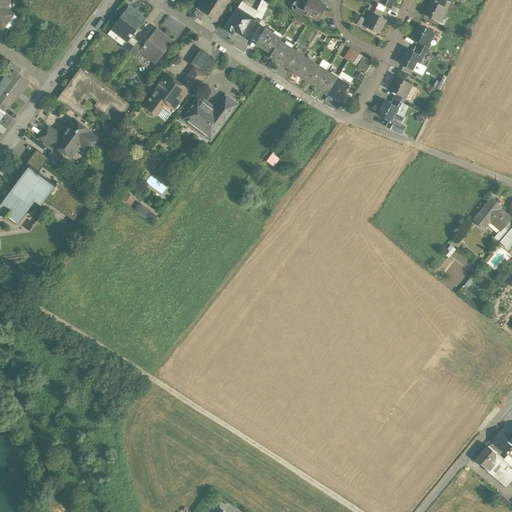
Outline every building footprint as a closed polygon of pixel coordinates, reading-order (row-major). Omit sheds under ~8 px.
[(8,0),(0,0),(0,26),(3,29),(5,27),(14,14),(4,7),(8,0)] [(206,0),(201,10),(216,20),(228,1),(225,0),(206,0)] [(326,6),(313,0),(297,0),(296,2),(294,2),(292,7),(292,10),(295,11),(294,12),(299,14),(300,13),(302,14),(319,22),(326,6)] [(395,0),(372,0),(376,2),(385,7),(391,10),(395,0)] [(450,3),(444,0),(438,0),(437,4),(447,8),(450,3)] [(437,4),(432,1),(425,14),(437,20),(440,15),(443,16),(447,8),(437,4)] [(385,7),(376,2),(373,7),(383,12),(385,7)] [(254,15),(254,16),(261,19),(266,8),(259,5),(254,15)] [(254,15),(239,6),(238,9),(238,8),(224,29),(232,34),(234,30),(244,36),(254,19),(253,18),(254,16),(254,15)] [(145,19),(129,7),(111,29),(127,41),(127,42),(131,37),(145,19)] [(383,12),(373,7),(371,12),(380,17),(383,12)] [(272,12),(266,8),(261,19),(267,22),(272,12)] [(380,17),(371,12),(367,20),(364,26),(367,27),(378,33),(385,20),(380,17)] [(14,14),(5,27),(10,31),(19,18),(14,14)] [(367,20),(361,17),(356,25),(365,30),(367,27),(364,26),(367,20)] [(302,22),(295,18),(293,22),(300,26),(302,22)] [(432,32),(419,26),(413,39),(418,42),(427,46),(431,39),(429,37),(432,32)] [(143,47),(140,51),(140,52),(155,64),(173,41),(157,29),(143,47)] [(281,39),(266,29),(256,44),(272,54),(280,41),(281,39)] [(131,37),(127,42),(127,41),(123,46),(130,51),(137,42),(131,37)] [(292,48),(280,41),(272,54),(270,57),(281,65),(292,48)] [(137,42),(130,51),(136,57),(140,52),(140,51),(143,47),(137,42)] [(427,46),(418,42),(415,47),(425,52),(427,46)] [(425,52),(415,47),(412,53),(422,57),(425,52)] [(303,56),(292,48),(281,65),(293,72),(303,56)] [(354,51),(350,48),(344,58),(348,61),(354,51)] [(412,53),(407,50),(400,63),(413,69),(416,63),(418,65),(422,57),(412,53)] [(354,51),(348,61),(353,64),(359,54),(354,51)] [(359,54),(353,64),(357,67),(364,57),(359,54)] [(315,63),(303,56),(293,72),(304,80),(315,63)] [(372,63),(364,57),(357,67),(366,73),(372,63)] [(22,69),(11,61),(7,67),(14,72),(15,71),(19,74),(22,69)] [(326,70),(315,63),(304,80),(316,87),(326,70)] [(181,85),(188,90),(190,87),(195,91),(206,76),(194,67),(181,85)] [(338,78),(326,70),(316,87),(327,94),(338,78)] [(14,72),(9,79),(6,77),(0,84),(0,102),(7,107),(8,109),(28,81),(19,74),(15,71),(14,72)] [(76,81),(74,79),(66,90),(68,92),(60,102),(80,117),(85,110),(78,104),(88,91),(100,100),(95,106),(103,112),(109,104),(122,113),(128,105),(83,72),(76,81)] [(175,79),(167,74),(162,81),(162,80),(156,88),(156,89),(152,94),(153,94),(150,98),(149,99),(149,100),(145,106),(156,115),(162,106),(171,113),(188,90),(181,85),(174,80),(175,79)] [(349,85),(338,78),(327,94),(338,101),(349,85)] [(409,84),(397,78),(391,91),(396,94),(405,98),(409,90),(407,89),(409,84)] [(405,98),(396,94),(393,99),(403,104),(405,98)] [(216,110),(198,97),(193,104),(192,104),(190,107),(191,108),(182,119),(210,140),(226,120),(215,112),(216,110)] [(237,105),(226,97),(216,110),(215,112),(226,120),(237,105)] [(393,99),(390,104),(400,109),(403,104),(393,99)] [(400,109),(390,104),(385,102),(378,115),(389,121),(393,123),(397,116),(400,109)] [(397,116),(393,123),(389,121),(386,127),(401,135),(405,127),(401,125),(404,119),(397,116)] [(89,132),(74,120),(60,138),(58,136),(50,146),(53,149),(55,146),(70,158),(81,143),(89,149),(97,138),(89,132)] [(58,136),(47,128),(39,138),(50,146),(58,136)] [(36,150),(25,165),(37,174),(39,172),(48,159),(36,150)] [(276,150),(271,156),(278,161),(282,154),(276,150)] [(274,166),(278,161),(271,156),(267,161),(274,166)] [(25,165),(11,184),(14,187),(0,206),(0,209),(8,216),(17,222),(38,194),(74,220),(86,203),(57,182),(55,184),(39,172),(37,174),(25,165)] [(511,218),(497,206),(499,203),(492,197),(473,220),(484,229),(490,221),(501,230),(503,228),(511,218)] [(140,203),(135,210),(145,215),(149,208),(140,203)] [(501,230),(495,238),(500,242),(508,232),(503,228),(501,230)] [(511,235),(508,232),(500,242),(505,246),(511,237),(511,235)] [(511,439),(511,438),(502,431),(493,442),(505,452),(511,444),(509,442),(511,439)] [(500,457),(488,446),(476,460),(486,468),(488,465),(491,468),(500,457)] [(511,480),(511,466),(500,457),(491,468),(488,465),(486,468),(489,470),(487,472),(506,488),(511,480)]
